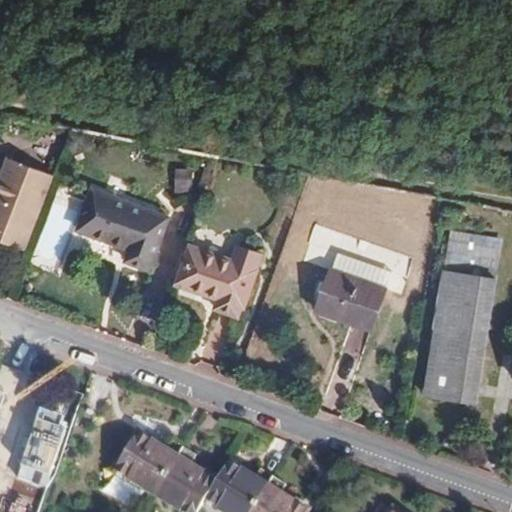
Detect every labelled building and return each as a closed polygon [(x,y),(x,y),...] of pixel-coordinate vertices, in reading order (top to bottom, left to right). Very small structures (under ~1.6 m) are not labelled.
[(38,216),(53,174),(6,158),(0,174),(0,240),(25,250),(38,216)] [(193,191),(191,168),(173,170),(175,193),(193,191)] [(78,229),(97,236),(132,247),(128,259),(150,266),(167,214),(110,195),(91,189),(78,229)] [(450,233),(447,268),(497,273),(501,238),(450,233)] [(246,309),(259,270),(257,269),(262,254),(240,247),(234,262),(188,246),(175,285),(219,300),(215,310),(239,318),(243,308),(246,309)] [(315,311),(371,332),(387,289),(332,268),(315,311)] [(481,406),(500,278),(445,270),(426,397),(481,406)] [(17,477),(47,488),(72,417),(42,406),(17,477)] [(217,479),(191,464),(196,456),(170,440),(165,448),(139,432),(115,471),(182,511),(197,511),(205,501),(217,479)] [(304,511),(307,508),(282,494),(287,486),(260,469),(255,476),(229,460),(217,479),(205,501),(223,511),(304,511)]
